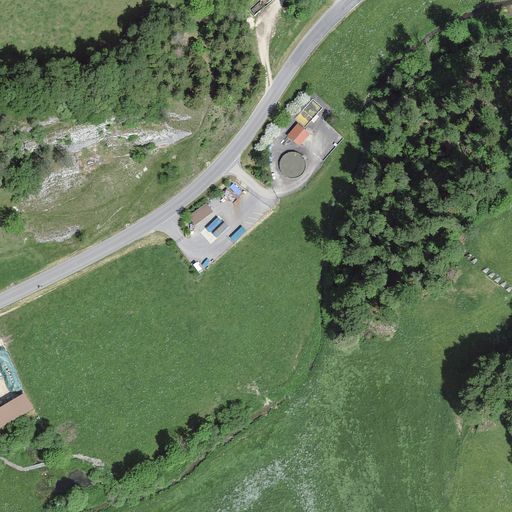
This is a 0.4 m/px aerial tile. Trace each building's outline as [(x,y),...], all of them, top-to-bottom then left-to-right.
[(322,109),(312,101),(296,120),(306,129),(322,109)] [(289,137),(301,147),(311,134),(305,129),(299,125),(289,137)] [(298,179),(303,176),(306,172),(307,167),(307,162),(304,158),(300,155),(295,153),(290,154),(286,156),(283,160),(281,165),(282,170),(284,175),(288,178),(293,179),(298,179)] [(199,226),(216,213),(208,203),(191,216),(199,226)] [(215,235),(228,227),(221,216),(209,224),(215,235)] [(23,394),(0,407),(0,428),(32,409),(23,394)]
